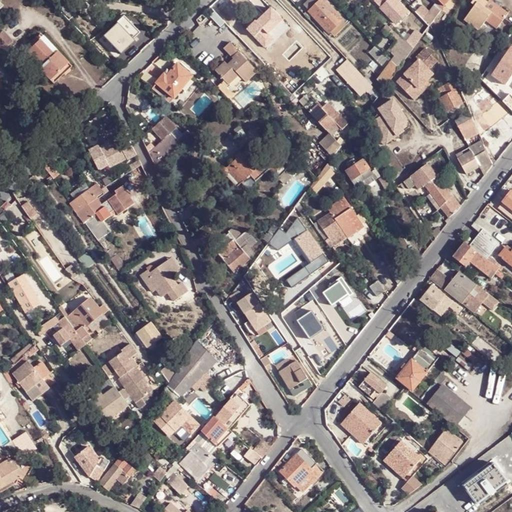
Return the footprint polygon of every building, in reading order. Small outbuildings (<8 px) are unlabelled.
[(310,13),(324,1),(323,0),(314,0),(306,8),(310,13)] [(384,10),(395,0),(388,0),(381,6),(384,10)] [(410,14),(401,4),(403,2),(401,0),(397,0),(398,0),(397,0),(395,0),(384,10),(398,25),(410,14)] [(451,0),(438,0),(446,8),(451,0)] [(474,0),(474,2),(476,4),(465,19),(478,29),(486,21),(490,16),(501,25),(510,14),(493,0),(492,1),(487,7),(483,3),(485,0),(474,0)] [(324,1),(310,13),(330,35),(344,23),(324,1)] [(270,6),(246,29),(265,49),(289,26),(270,6)] [(118,24),(105,36),(120,53),(134,40),(133,38),(139,32),(124,15),(117,22),(118,24)] [(501,25),(490,16),(486,21),(497,30),(501,25)] [(344,23),(330,35),(334,39),(348,26),(344,23)] [(13,42),(3,32),(0,34),(0,53),(0,54),(13,42)] [(403,39),(397,32),(392,37),(398,45),(403,39)] [(66,68),(50,82),(53,85),(71,68),(43,37),(40,40),(66,68)] [(417,37),(410,45),(414,51),(422,40),(417,37)] [(410,45),(403,39),(398,45),(393,55),(396,59),(393,64),(400,71),(403,66),(414,51),(410,45)] [(66,68),(40,40),(27,53),(41,68),(39,69),(50,82),(66,68)] [(390,53),(380,42),(376,46),(377,48),(386,57),(390,53)] [(225,64),(216,73),(228,87),(239,77),(245,85),(258,73),(231,44),(224,50),(234,61),(228,67),(225,64)] [(393,64),(386,57),(377,48),(371,54),(387,71),(393,64)] [(511,79),(511,48),(511,49),(496,72),(510,82),(511,79)] [(398,85),(415,103),(423,95),(420,91),(428,84),(435,78),(431,73),(440,65),(428,52),(418,60),(421,64),(398,85)] [(353,87),(365,76),(347,57),(335,69),(353,87)] [(387,71),(379,82),(380,84),(385,90),(400,71),(393,64),(387,71)] [(194,79),(179,66),(172,74),(168,78),(166,76),(158,86),(176,100),(194,79)] [(373,89),(366,81),(361,86),(369,94),(373,89)] [(420,91),(423,95),(431,88),(428,84),(420,91)] [(158,86),(154,90),(171,105),(176,100),(158,86)] [(447,114),(463,107),(454,86),(445,89),(439,91),(442,99),(438,100),(445,115),(447,114)] [(294,97),(290,101),(296,107),(299,103),(294,97)] [(396,100),(379,111),(384,117),(371,126),(378,137),(381,135),(388,146),(398,140),(395,136),(404,130),(402,127),(410,122),(396,100)] [(306,110),(332,138),(341,129),(345,133),(350,128),(329,105),(322,111),(314,102),(306,110)] [(149,155),(157,169),(180,147),(187,141),(189,139),(193,136),(185,130),(181,134),(182,135),(175,142),(170,136),(177,129),(166,118),(153,131),(163,142),(155,149),(151,144),(146,149),(149,155)] [(473,121),(459,128),(468,144),(481,138),(478,133),(474,123),(473,121)] [(404,130),(395,136),(398,140),(407,134),(404,130)] [(240,141),(246,138),(242,132),(237,136),(240,141)] [(105,141),(107,145),(118,139),(116,135),(105,141)] [(381,135),(378,137),(385,148),(388,146),(381,135)] [(121,145),(118,139),(107,145),(108,148),(102,151),(100,148),(90,153),(101,174),(110,169),(111,171),(138,157),(131,144),(130,141),(121,145)] [(187,141),(180,147),(189,156),(195,150),(187,141)] [(483,144),(471,151),(472,153),(481,168),(486,178),(494,168),(483,144)] [(467,177),(481,168),(472,153),(466,156),(462,148),(453,153),(467,177)] [(238,162),(226,171),(224,170),(221,171),(220,173),(221,175),(234,191),(244,183),(253,176),(257,181),(269,170),(284,186),(300,173),(292,164),(285,172),(272,159),(265,166),(254,153),(250,156),(247,153),(242,158),(240,155),(236,159),(238,162)] [(328,163),(310,184),(317,191),(336,170),(328,163)] [(371,171),(366,163),(360,167),(358,164),(354,166),(356,169),(349,173),(354,182),(360,178),(362,183),(367,180),(369,183),(376,179),(371,171)] [(429,169),(412,180),(415,184),(422,179),(448,220),(449,220),(458,213),(462,209),(453,197),(450,199),(429,169)] [(378,178),(386,190),(396,185),(387,172),(378,178)] [(257,181),(253,176),(244,183),(248,188),(257,181)] [(72,206),(79,214),(99,200),(98,199),(104,195),(98,186),(91,191),(76,202),(72,206)] [(99,200),(79,214),(98,242),(110,234),(111,234),(107,228),(105,224),(113,218),(118,215),(120,217),(136,206),(124,188),(116,194),(118,196),(103,207),(99,200)] [(301,189),(287,202),(296,211),(300,206),(308,195),(301,189)] [(349,242),(365,230),(346,201),(329,212),(331,216),(343,233),(347,239),(349,242)] [(29,203),(23,207),(32,219),(38,215),(29,203)] [(511,221),(511,212),(505,206),(500,212),(511,221)] [(343,233),(331,216),(318,224),(330,241),(343,233)] [(309,263),(286,279),(291,287),(329,262),(299,218),(286,234),(281,231),(274,240),(271,244),(278,250),(294,239),(309,263)] [(274,240),(278,234),(281,231),(282,229),(275,223),(267,234),(274,240)] [(330,241),(318,224),(314,227),(328,246),(330,249),(347,239),(343,233),(330,241)] [(380,226),(375,229),(378,235),(383,231),(380,226)] [(213,249),(234,274),(251,260),(250,259),(246,254),(250,250),(258,243),(249,232),(236,241),(230,235),(213,249)] [(483,232),(470,248),(487,262),(499,245),(483,232)] [(264,238),(271,244),(274,240),(267,234),(264,238)] [(454,258),(465,268),(470,262),(485,275),(486,274),(490,277),(497,270),(465,245),(454,258)] [(511,267),(511,250),(510,253),(505,247),(498,256),(511,267)] [(250,250),(246,254),(250,259),(255,255),(250,250)] [(108,251),(105,252),(119,271),(125,267),(119,258),(117,259),(112,252),(110,253),(108,251)] [(96,264),(89,254),(81,260),(88,270),(96,264)] [(400,258),(395,264),(406,280),(414,269),(400,258)] [(173,260),(170,263),(178,274),(181,272),(173,260)] [(150,272),(144,276),(141,278),(152,296),(156,293),(161,301),(163,300),(169,295),(174,304),(189,295),(183,285),(179,288),(172,278),(178,274),(170,263),(164,267),(156,272),(154,269),(152,268),(149,271),(150,272)] [(406,280),(395,264),(387,269),(399,288),(406,280)] [(76,281),(82,277),(74,266),(68,270),(76,281)] [(435,269),(431,279),(446,284),(450,274),(435,269)] [(456,278),(460,274),(453,269),(450,273),(456,278)] [(485,294),(460,274),(456,278),(447,290),(472,310),(485,294)] [(35,281),(31,284),(26,276),(10,285),(27,314),(43,305),(36,292),(40,290),(35,281)] [(340,281),(323,293),(331,305),(347,295),(349,297),(353,294),(342,277),(339,279),(340,281)] [(377,283),(371,287),(378,298),(385,293),(377,283)] [(492,289),(486,284),(482,289),(488,294),(492,289)] [(421,301),(434,311),(445,297),(433,287),(421,301)] [(256,331),(270,322),(253,296),(250,298),(244,289),(239,292),(241,294),(234,298),(256,331)] [(434,311),(442,318),(453,304),(454,303),(445,297),(434,311)] [(501,297),(497,301),(505,308),(509,303),(501,297)] [(103,310),(95,299),(93,300),(102,311),(103,310)] [(93,300),(76,313),(81,319),(73,326),(83,340),(84,341),(90,337),(84,329),(87,327),(88,328),(89,327),(105,315),(102,311),(93,300)] [(461,311),(464,308),(456,301),(454,303),(453,304),(461,311)] [(107,318),(111,314),(107,308),(103,310),(102,311),(105,315),(107,318)] [(325,328),(314,311),(297,321),(308,339),(325,328)] [(107,318),(105,315),(89,327),(95,334),(111,323),(107,318)] [(73,326),(68,319),(61,324),(69,336),(75,345),(83,340),(73,326)] [(69,336),(61,324),(52,331),(60,342),(69,336)] [(153,325),(138,334),(138,335),(135,337),(146,352),(163,340),(153,325)] [(219,362),(198,343),(184,363),(175,375),(169,384),(167,388),(180,399),(197,383),(206,374),(219,362)] [(136,353),(130,344),(121,350),(122,352),(110,362),(121,378),(134,368),(128,360),(136,353)] [(40,350),(37,347),(29,353),(31,356),(40,350)] [(413,392),(433,367),(418,354),(398,379),(413,392)] [(26,358),(11,370),(23,388),(33,401),(38,398),(43,395),(38,388),(44,382),(51,377),(43,364),(36,370),(26,358)] [(277,368),(280,374),(293,367),(289,360),(277,368)] [(296,398),(313,387),(298,363),(293,367),(280,374),(296,398)] [(145,379),(137,366),(134,368),(121,378),(119,379),(136,402),(151,391),(143,380),(145,379)] [(374,402),(383,409),(391,398),(383,392),(387,387),(370,373),(361,385),(378,398),(374,402)] [(206,374),(197,383),(206,391),(215,383),(206,374)] [(442,374),(421,400),(426,405),(442,385),(448,378),(442,374)] [(44,382),(38,388),(43,395),(50,390),(44,382)] [(471,409),(442,385),(426,405),(455,429),(471,409)] [(129,408),(116,388),(103,397),(97,402),(91,407),(105,426),(129,408)] [(180,399),(167,388),(164,392),(175,403),(180,399)] [(251,408),(237,393),(232,400),(234,401),(220,415),(219,414),(215,418),(230,430),(251,408)] [(353,397),(348,393),(342,400),(347,405),(353,397)] [(383,409),(374,402),(373,405),(380,412),(383,409)] [(175,403),(155,423),(171,439),(183,427),(190,435),(201,426),(177,403),(175,403)] [(382,425),(360,405),(347,420),(356,429),(354,430),(367,441),(382,425)] [(142,413),(136,417),(141,425),(146,418),(142,413)] [(218,449),(234,434),(230,430),(215,418),(203,432),(218,449)] [(347,420),(342,425),(364,445),(367,441),(354,430),(356,429),(347,420)] [(183,427),(177,434),(184,441),(190,435),(183,427)] [(444,434),(432,449),(435,452),(448,463),(461,447),(444,434)] [(263,440),(254,451),(263,459),(272,448),(263,440)] [(401,442),(389,456),(409,475),(421,460),(401,442)] [(99,461),(87,448),(73,460),(88,478),(99,483),(110,464),(100,458),(99,461)] [(219,461),(203,448),(195,456),(192,453),(189,456),(185,452),(173,466),(178,470),(182,466),(199,482),(219,461)] [(303,451),(282,473),(297,488),(305,479),(312,486),(324,473),(303,451)] [(448,463),(435,452),(431,457),(445,468),(448,463)] [(389,456),(384,461),(404,480),(409,475),(389,456)] [(122,457),(102,483),(110,489),(117,480),(124,486),(137,469),(122,457)] [(17,459),(12,458),(0,465),(0,489),(2,493),(21,483),(24,478),(26,479),(30,472),(22,468),(17,459)] [(497,464),(465,487),(478,504),(509,482),(497,464)] [(171,469),(165,477),(169,480),(175,473),(171,469)] [(413,476),(402,489),(409,497),(424,486),(413,476)] [(305,479),(297,488),(303,495),(312,486),(305,479)] [(177,480),(170,488),(182,497),(188,489),(177,480)] [(139,497),(131,507),(141,511),(146,503),(139,497)]
